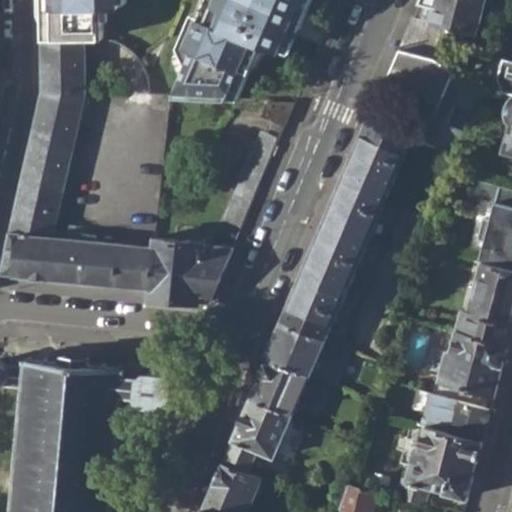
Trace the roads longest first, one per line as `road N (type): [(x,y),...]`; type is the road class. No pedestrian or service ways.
road 1 (secondary): [(384,0),(247,331)]
road 2 (residential): [(247,331),(0,303)]
road 3 (residential): [(0,205),(26,88),(26,0)]
road 4 (secondary): [(247,331),(167,511)]
